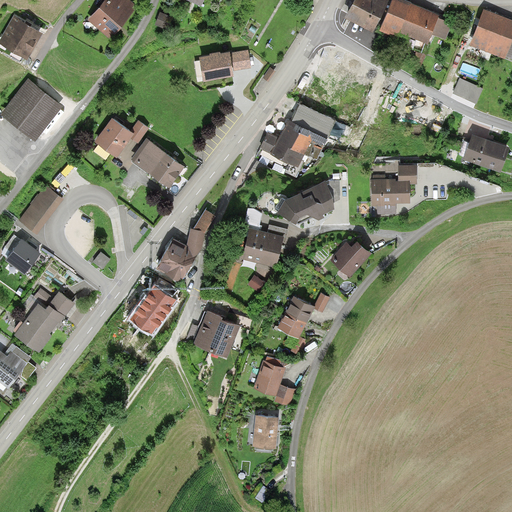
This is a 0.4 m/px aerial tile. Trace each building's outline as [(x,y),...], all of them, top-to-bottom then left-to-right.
[(99,0),(86,17),(107,33),(130,2),(127,0),(99,0)] [(348,0),(343,11),(369,23),(380,0),(348,0)] [(435,14),(404,0),(388,0),(378,24),(395,31),(397,26),(424,38),(428,30),(435,14)] [(511,20),(481,8),(468,41),(501,54),(511,28),(511,20)] [(157,12),(153,22),(165,27),(169,17),(157,12)] [(435,14),(428,30),(442,36),(449,20),(435,14)] [(12,16),(0,36),(0,43),(21,56),(36,30),(12,16)] [(232,46),(202,51),(206,75),(254,67),(250,48),(233,51),(232,46)] [(415,50),(410,61),(420,65),(425,55),(415,50)] [(346,53),(340,66),(352,71),(359,75),(366,63),(346,53)] [(266,133),(259,145),(263,147),(283,157),(295,163),(303,148),(318,155),(324,143),(354,158),(369,127),(333,110),(352,71),(340,66),(318,55),(277,138),(266,133)] [(269,68),(263,77),(268,80),(274,71),(269,68)] [(459,79),(453,92),(473,101),(479,88),(459,79)] [(28,81),(2,114),(31,137),(58,104),(28,81)] [(396,91),(383,86),(368,125),(380,130),(396,91)] [(110,116),(94,140),(114,153),(128,134),(130,130),(110,116)] [(130,130),(128,134),(137,140),(145,128),(136,122),(130,130)] [(470,133),(462,157),(497,169),(505,144),(470,133)] [(145,137),(131,156),(167,182),(181,164),(145,137)] [(283,157),(263,147),(260,154),(279,164),(283,157)] [(396,165),(397,180),(406,179),(416,179),(415,164),(396,165)] [(343,186),(340,175),(331,177),(334,189),(343,186)] [(322,179),(284,197),(276,209),(296,222),(334,204),(322,179)] [(397,180),(370,181),(371,203),(407,202),(406,179),(397,180)] [(47,184),(21,218),(37,230),(63,196),(47,184)] [(138,215),(131,208),(129,211),(136,218),(138,215)] [(203,208),(191,227),(202,230),(212,213),(203,208)] [(247,227),(257,229),(261,213),(245,209),(242,226),(247,227)] [(267,225),(266,231),(280,234),(278,240),(283,241),(286,229),(267,225)] [(189,227),(184,248),(194,254),(200,249),(204,230),(202,230),(191,227),(189,227)] [(247,227),(240,257),(273,264),(278,240),(280,234),(266,231),(257,229),(247,227)] [(8,256),(22,237),(17,234),(3,253),(8,256)] [(22,237),(8,256),(27,270),(40,250),(22,237)] [(345,241),(330,259),(347,273),(367,249),(354,238),(349,245),(345,241)] [(171,239),(156,262),(179,277),(194,254),(184,248),(171,239)] [(101,252),(94,260),(104,267),(110,259),(101,252)] [(253,276),(248,284),(258,291),(264,283),(253,276)] [(51,295),(42,288),(37,296),(46,302),(51,295)] [(50,302),(65,314),(75,302),(60,290),(50,302)] [(319,292),(313,307),(320,310),(327,296),(319,292)] [(292,294),(277,325),(297,335),(312,305),(292,294)] [(39,301),(16,330),(40,349),(52,334),(49,332),(58,320),(60,321),(65,314),(50,302),(46,307),(39,301)] [(143,306),(140,312),(146,315),(149,309),(143,306)] [(206,309),(193,342),(224,354),(236,325),(218,317),(219,314),(206,309)] [(307,339),(298,336),(292,352),(300,355),(307,339)] [(0,377),(9,384),(26,361),(12,350),(8,355),(0,349),(0,377)] [(263,359),(254,386),(275,393),(284,366),(263,359)] [(279,385),(274,400),(289,405),(294,390),(279,385)] [(254,413),(252,445),(273,447),(276,415),(254,413)]
